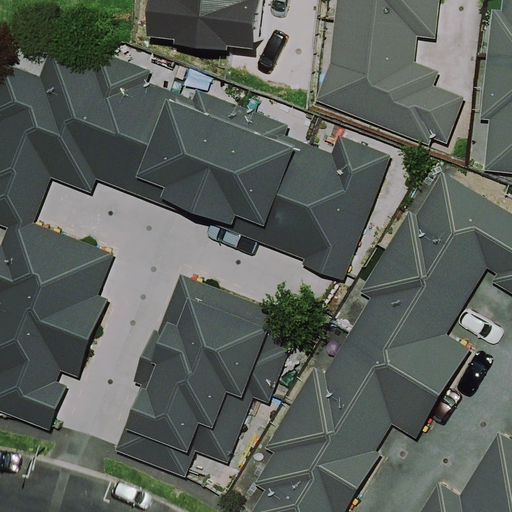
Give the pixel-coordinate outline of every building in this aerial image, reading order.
[(242,0),(151,0),(148,34),(238,44),(242,0)] [(315,0),(261,0),(259,25),(312,30),(315,0)] [(451,133),(455,94),(433,92),(435,68),(415,66),(417,48),(434,50),(439,0),(341,0),(328,120),(451,133)] [(511,0),(492,0),(482,117),(489,118),(484,175),(511,177),(511,0)] [(0,224),(5,226),(0,241),(0,411),(57,430),(71,386),(61,382),(63,374),(81,379),(106,299),(95,296),(109,252),(37,228),(52,180),(93,193),(99,176),(147,192),(179,94),(149,84),(154,71),(100,54),(96,66),(52,52),(49,62),(5,48),(0,65),(0,224)] [(281,235),(311,143),(290,136),(292,130),(179,94),(147,192),(281,235)] [(311,143),(281,235),(274,255),(352,281),(393,153),(343,137),(340,146),(318,139),(316,145),(311,143)] [(448,337),(490,271),(499,277),(493,286),(511,298),(511,202),(445,161),(360,298),(367,303),(324,372),(319,369),(234,504),(247,511),(345,511),(398,426),(418,439),(472,352),(448,337)] [(282,308),(185,278),(165,342),(171,344),(158,386),(152,384),(138,431),(202,451),(211,423),(224,426),(234,393),(254,399),(282,308)] [(511,511),(511,440),(501,434),(464,498),(439,483),(422,511),(511,511)]
